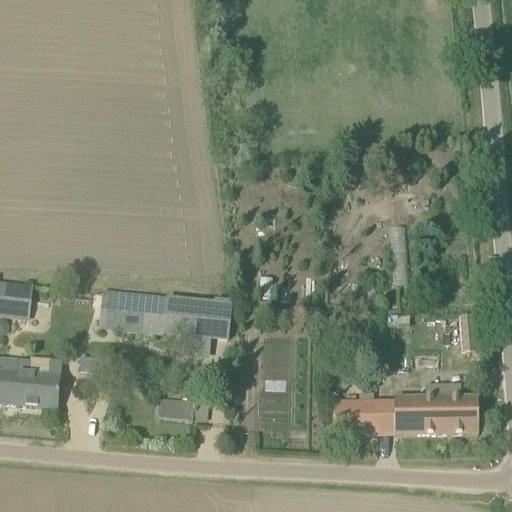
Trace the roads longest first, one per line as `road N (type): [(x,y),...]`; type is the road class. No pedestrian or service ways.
road 1 (unclassified): [(0,447),(250,467),(460,474),(511,466)]
road 2 (unclassified): [(511,382),(473,0)]
